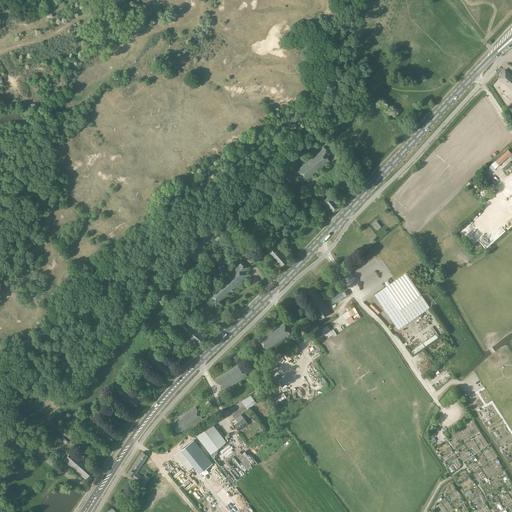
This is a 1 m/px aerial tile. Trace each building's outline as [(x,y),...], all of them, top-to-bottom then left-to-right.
[(498,78),(511,89),(511,75),(505,70),(498,78)] [(292,159),(285,164),(292,173),(286,177),(290,183),(301,174),(306,179),(329,160),(328,158),(327,157),(330,155),(323,146),(320,149),(321,150),(299,168),(292,159)] [(497,163),(506,154),(508,156),(511,153),(508,149),(495,161),(497,163)] [(327,205),(327,206),(329,209),(330,209),(333,213),(339,208),(330,196),(324,201),(327,205)] [(381,227),(376,221),(372,225),(377,230),(381,227)] [(203,246),(212,238),(214,240),(222,249),(227,245),(218,236),(216,234),(221,230),(214,223),(193,243),(200,251),(204,247),(203,246)] [(270,237),(260,245),(280,267),(289,259),(270,237)] [(193,244),(185,251),(195,262),(203,254),(193,244)] [(206,289),(203,292),(201,295),(206,301),(209,298),(212,302),(209,305),(211,308),(215,305),(216,305),(231,291),(232,292),(234,290),(233,289),(248,274),(245,271),(248,267),(241,260),(237,263),(239,265),(228,276),(225,273),(228,270),(220,262),(213,269),(221,276),(224,280),(210,293),(206,289)] [(430,308),(421,295),(406,273),(385,287),(374,295),(398,329),(430,308)] [(320,319),(330,313),(315,288),(304,295),(320,319)] [(198,346),(202,342),(206,336),(184,318),(176,327),(198,346)] [(283,323),(259,338),(265,349),(290,334),(283,323)] [(326,325),(319,330),(321,333),(328,328),(326,325)] [(165,377),(169,373),(174,368),(152,349),(143,358),(165,377)] [(240,365),(215,380),(222,391),(247,375),(240,365)] [(141,399),(123,383),(119,380),(111,390),(133,409),(141,399)] [(250,396),(228,409),(231,413),(235,418),(241,414),(251,406),(256,403),(250,396)] [(8,400),(3,407),(31,430),(36,423),(11,402),(8,400)] [(171,422),(178,433),(202,418),(196,407),(171,422)] [(244,418),(241,414),(235,418),(238,422),(234,425),(239,431),(242,428),(248,424),(244,418)] [(87,425),(109,443),(117,434),(95,415),(87,425)] [(195,434),(210,454),(226,442),(211,422),(195,434)] [(432,426),(428,435),(433,437),(437,428),(432,426)] [(193,440),(182,449),(194,464),(201,473),(212,463),(205,454),(193,440)] [(64,460),(65,460),(86,479),(94,470),(72,450),(64,460)] [(144,485),(149,477),(145,474),(143,478),(136,473),(148,455),(143,452),(128,474),(140,482),(144,485)]
